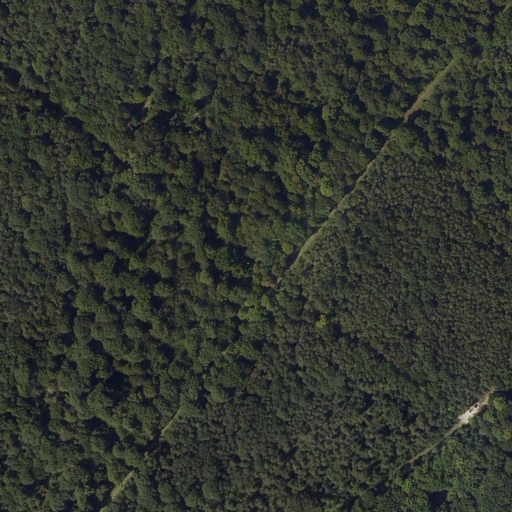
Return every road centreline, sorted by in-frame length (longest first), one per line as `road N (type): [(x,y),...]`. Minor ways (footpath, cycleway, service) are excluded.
road 1 (track): [(102,511),(511,12)]
road 2 (track): [(511,453),(0,63)]
road 3 (track): [(174,0),(127,166)]
